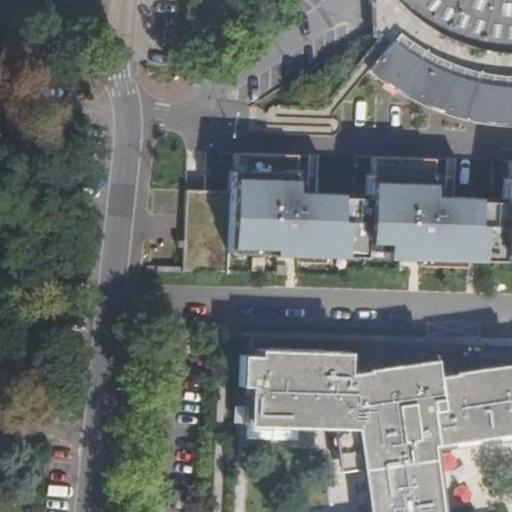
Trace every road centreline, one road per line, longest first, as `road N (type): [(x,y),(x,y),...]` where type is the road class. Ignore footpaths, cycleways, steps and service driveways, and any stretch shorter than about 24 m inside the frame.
road 1 (residential): [(110,299),(511,312)]
road 2 (residential): [(125,0),(125,169),(110,299)]
road 3 (residential): [(110,299),(89,511)]
